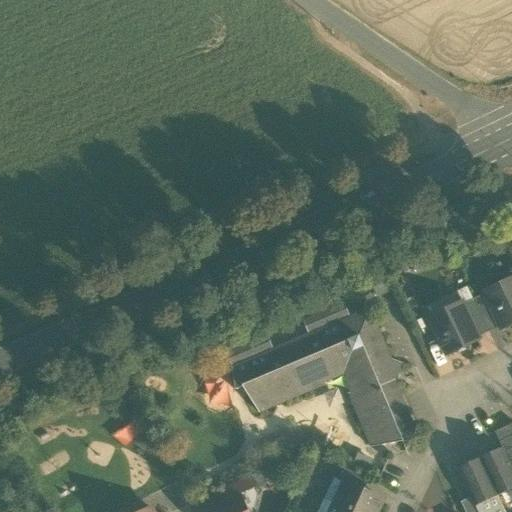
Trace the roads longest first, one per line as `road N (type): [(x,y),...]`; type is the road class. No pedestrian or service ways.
road 1 (secondary): [(511,139),(0,363)]
road 2 (residential): [(511,133),(309,0)]
road 3 (residential): [(511,386),(434,441),(400,511)]
